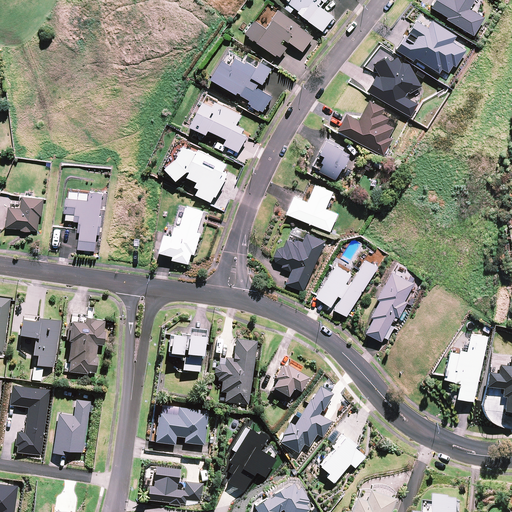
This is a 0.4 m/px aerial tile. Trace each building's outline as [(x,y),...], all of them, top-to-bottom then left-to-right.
[(289,0),(284,6),(290,11),(294,7),(322,30),(333,16),(321,5),(325,0),(289,0)] [(458,22),(472,0),(453,0),(452,2),(448,0),(435,0),(432,5),(458,22)] [(279,56),(287,46),(282,42),(285,38),(289,42),(290,41),(302,50),(313,35),(278,10),(266,27),(255,19),(245,32),(279,56)] [(455,35),(432,19),(427,27),(416,20),(397,48),(413,59),(416,56),(438,72),(441,67),(448,71),(453,64),(455,65),(465,50),(451,41),(455,35)] [(256,67),(236,54),(230,64),(222,59),(211,76),(235,92),(236,90),(249,98),(247,102),(262,111),(271,95),(255,85),(259,80),(262,82),(271,67),(260,60),(256,67)] [(373,62),(377,74),(367,90),(410,117),(418,104),(405,96),(421,88),(414,69),(394,56),(392,61),(387,56),(373,62)] [(383,107),(370,100),(359,120),(347,113),(338,130),(383,154),(391,139),(388,137),(393,127),(385,122),(388,117),(380,113),(383,107)] [(341,146),(325,138),(312,165),(335,176),(341,164),(342,165),(349,152),(340,148),(341,146)] [(180,142),(171,158),(163,163),(174,178),(184,172),(196,179),(194,183),(198,186),(195,192),(212,201),(227,172),(222,170),(226,163),(197,147),(195,150),(180,142)] [(333,189),(315,181),(307,198),(293,193),(286,211),(330,230),(337,212),(325,206),(333,189)] [(101,192),(88,191),(87,199),(65,197),(64,211),(75,212),(74,219),(80,220),(77,247),(94,249),(96,233),(99,233),(101,216),(99,215),(101,192)] [(43,197),(22,194),(21,206),(9,204),(7,225),(37,229),(39,218),(41,219),(43,197)] [(203,209),(185,204),(179,225),(174,223),(171,233),(164,231),(158,249),(172,253),(171,257),(188,262),(191,252),(194,253),(200,232),(197,230),(203,209)] [(324,240),(307,232),(303,241),(296,239),(295,242),(287,239),(284,247),(278,245),(273,258),(283,263),(281,266),(291,270),(286,283),(303,290),(324,240)] [(413,283),(392,271),(378,297),(381,298),(371,315),(374,316),(366,331),(381,339),(384,335),(388,338),(394,327),(389,324),(392,318),(396,320),(406,302),(404,301),(413,283)] [(0,353),(4,354),(10,298),(0,297),(0,353)] [(60,319),(22,315),(20,334),(35,336),(33,353),(38,354),(37,364),(54,366),(60,319)] [(104,319),(84,319),(84,321),(69,321),(69,362),(64,362),(64,371),(97,371),(97,344),(104,344),(104,319)] [(205,335),(171,331),(169,351),(183,353),(182,369),(201,371),(205,335)] [(488,336),(470,332),(466,349),(460,347),(459,351),(450,349),(443,376),(460,380),(457,395),(473,399),(488,336)] [(236,338),(234,358),(233,365),(216,363),(215,373),(219,379),(222,379),(221,390),(226,391),(225,401),(250,403),(257,340),(236,338)] [(511,355),(511,365),(499,364),(498,371),(489,370),(486,388),(501,390),(500,399),(506,399),(505,414),(511,414),(511,355)] [(284,400),(289,392),(296,396),(303,384),(307,376),(283,362),(275,375),(278,377),(269,391),(284,400)] [(49,388),(13,384),(10,404),(29,407),(26,432),(18,431),(16,451),(40,454),(49,388)] [(89,401),(76,399),(74,415),(59,413),(53,452),(69,454),(70,450),(82,452),(89,401)] [(208,410),(179,406),(178,414),(159,412),(156,441),(175,443),(176,435),(185,436),(184,441),(204,444),(208,410)] [(365,455),(334,428),(325,439),(334,447),(318,465),(328,472),(325,476),(333,483),(349,463),(354,467),(365,455)] [(179,467),(156,465),(154,486),(149,485),(147,499),(185,503),(186,500),(200,501),(202,483),(185,481),(184,489),(177,489),(179,467)] [(297,489),(292,481),(252,505),(255,509),(250,511),(277,511),(276,511),(283,507),(285,511),(302,511),(306,511),(306,499),(300,487),(297,489)] [(14,511),(17,485),(0,483),(0,511),(14,511)] [(388,511),(394,497),(369,488),(365,499),(356,496),(350,511),(346,509),(344,511),(388,511)] [(459,511),(461,497),(439,496),(438,504),(426,503),(425,511),(459,511)]
